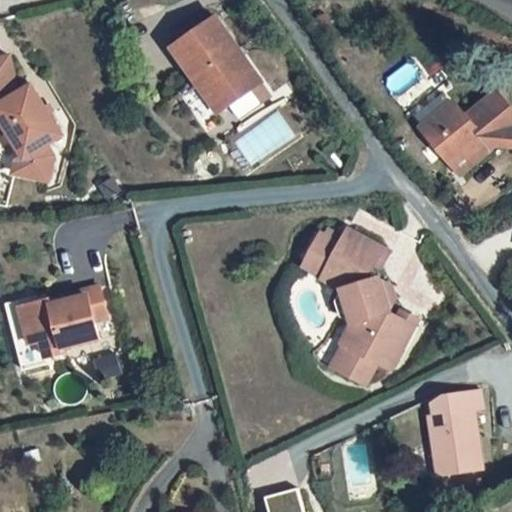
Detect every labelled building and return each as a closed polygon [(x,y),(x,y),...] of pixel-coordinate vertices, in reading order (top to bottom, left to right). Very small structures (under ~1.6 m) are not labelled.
[(189,36),(194,45),(222,27),(217,19),(189,36)] [(194,45),(185,51),(205,83),(217,76),(240,111),(274,90),(231,22),(222,27),(194,45)] [(15,85),(9,56),(0,58),(0,132),(6,129),(17,150),(22,158),(17,175),(45,182),(52,158),(45,146),(61,136),(31,86),(19,93),(15,85)] [(217,76),(205,83),(228,119),(240,111),(217,76)] [(422,113),(430,125),(463,102),(455,91),(422,113)] [(511,98),(507,92),(472,115),(463,102),(430,125),(455,160),(489,136),(494,145),(500,153),(511,146),(511,98)] [(455,160),(461,168),(494,145),(489,136),(455,160)] [(17,150),(11,174),(17,175),(22,158),(17,150)] [(318,228),(335,237),(341,225),(324,217),(318,228)] [(371,273),(367,264),(368,257),(375,239),(342,223),(341,225),(335,237),(318,228),(313,225),(303,250),(320,258),(315,265),(314,270),(333,278),(345,314),(336,333),(339,334),(349,339),(338,363),(365,375),(375,353),(390,359),(410,315),(385,303),(380,295),(385,292),(381,275),(371,273)] [(376,259),(384,243),(375,239),(368,257),(376,259)] [(320,258),(303,250),(299,258),(315,265),(320,258)] [(387,272),(367,264),(371,273),(381,275),(385,292),(380,295),(385,303),(392,288),(387,272)] [(345,314),(333,278),(328,288),(336,311),(345,314)] [(45,300),(43,294),(29,298),(21,300),(28,337),(34,336),(39,354),(57,350),(58,342),(90,334),(86,317),(99,314),(92,283),(64,288),(66,296),(45,300)] [(28,337),(21,300),(7,303),(16,340),(28,337)] [(329,358),(338,363),(349,339),(339,334),(329,358)] [(461,474),(501,455),(475,403),(483,400),(472,380),(441,397),(434,408),(438,416),(432,419),(461,474)] [(309,511),(304,490),(272,499),(275,511),(309,511)]
